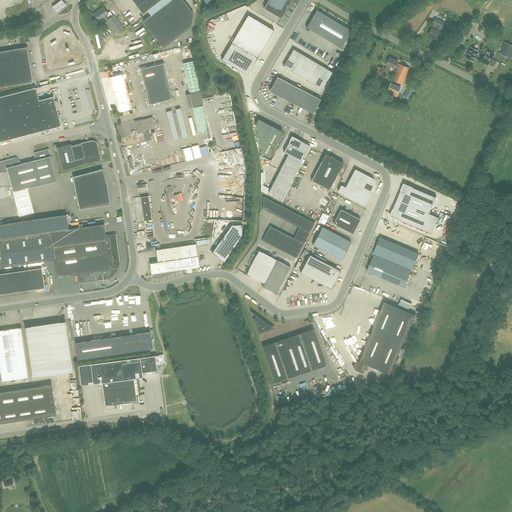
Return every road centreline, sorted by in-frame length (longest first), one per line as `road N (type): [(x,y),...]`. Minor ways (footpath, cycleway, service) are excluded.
road 1 (unclassified): [(306,0),(256,83),(259,104),(380,168),(386,179),(337,302),(286,314),(223,275),(160,287),(128,278)]
road 2 (track): [(226,276),(253,239),(258,170),(239,80),(208,52),(202,25),(251,0)]
road 3 (tertiary): [(511,99),(319,0)]
road 4 (unknown): [(153,170),(195,162),(207,177),(190,236),(162,233),(156,198)]
road 5 (track): [(277,511),(139,415)]
road 6 (residential): [(128,278),(130,235),(107,123)]
road 7 (unclassified): [(139,415),(0,436)]
road 8 (residential): [(0,309),(111,292),(128,278)]
